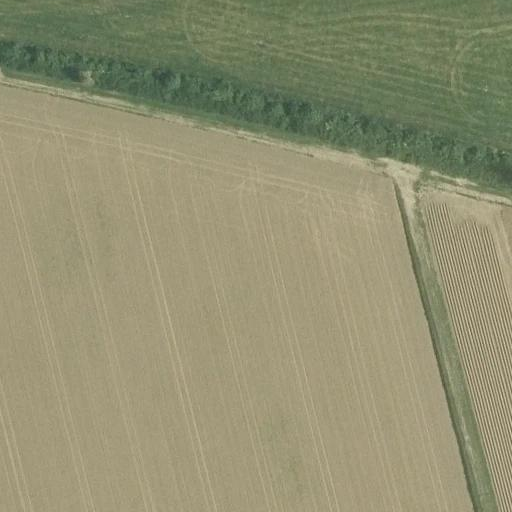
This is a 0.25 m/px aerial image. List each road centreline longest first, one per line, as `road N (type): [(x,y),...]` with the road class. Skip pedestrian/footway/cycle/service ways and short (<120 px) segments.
road 1 (track): [(511,189),(396,161),(485,511)]
road 2 (track): [(396,161),(0,69)]
